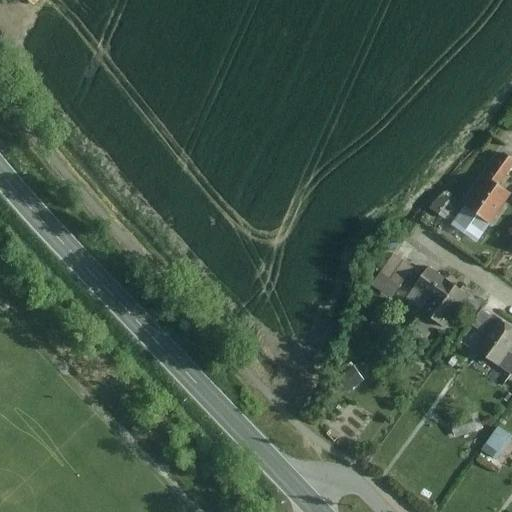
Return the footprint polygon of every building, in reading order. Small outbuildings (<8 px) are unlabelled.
[(461,207),(488,227),(508,199),(494,189),(511,164),(511,160),(500,152),(461,207)] [(431,208),(442,217),(455,202),(445,193),(431,208)] [(395,294),(412,270),(390,255),(373,278),(395,294)] [(440,335),(467,297),(423,266),(409,286),(427,299),(414,317),(440,335)] [(511,360),(511,331),(486,313),(474,331),(484,338),(471,356),(508,383),(511,377),(511,360)] [(344,395),(363,383),(353,369),(334,381),(344,395)] [(497,462),(511,438),(511,434),(498,425),(481,452),(497,462)]
